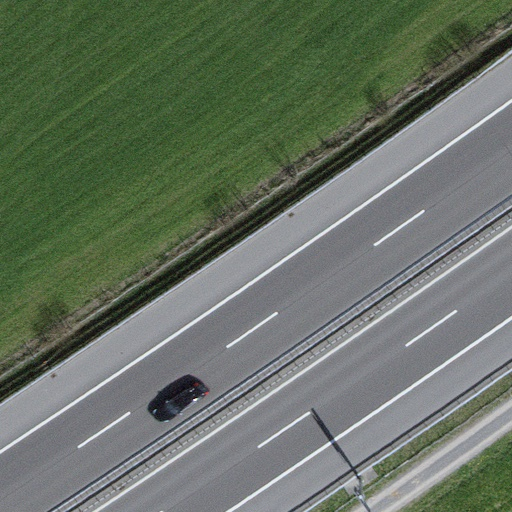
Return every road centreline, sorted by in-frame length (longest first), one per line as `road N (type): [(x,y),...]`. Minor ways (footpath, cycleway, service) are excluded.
road 1 (motorway): [(511,147),(0,496)]
road 2 (motorway): [(169,511),(511,277)]
